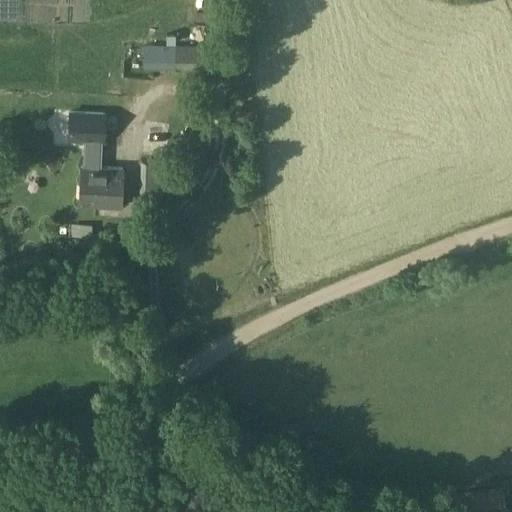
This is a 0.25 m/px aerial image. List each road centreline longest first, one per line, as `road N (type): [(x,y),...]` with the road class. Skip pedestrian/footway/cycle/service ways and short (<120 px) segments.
road 1 (track): [(511,228),(301,305),(216,352),(146,409)]
road 2 (unclassified): [(146,409),(13,511)]
